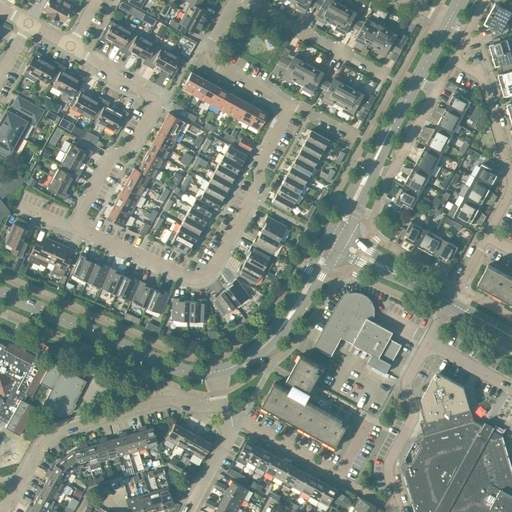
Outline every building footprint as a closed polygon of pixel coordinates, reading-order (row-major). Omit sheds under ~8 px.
[(47,14),(53,17),(61,0),(48,0),(43,10),(48,13),(47,14)] [(59,19),(64,21),(71,9),(73,11),(76,5),(66,0),(61,0),(53,17),(58,20),(59,19)] [(128,0),(128,2),(140,8),(144,0),(128,0)] [(184,12),(203,23),(209,12),(197,6),(200,1),(197,0),(184,0),(189,2),(184,12)] [(315,6),(317,2),(312,0),(292,0),(292,1),(297,3),(295,7),(305,13),(310,3),(315,6)] [(318,0),(317,2),(337,13),(342,4),(337,2),(338,0),(324,0),(324,2),(320,0),(318,0)] [(332,23),(337,13),(317,2),(315,6),(320,9),(315,18),(325,24),(327,20),(332,23)] [(337,13),(357,24),(359,21),(354,18),(359,9),(349,3),(347,7),(342,4),(337,13)] [(490,13),(506,22),(511,12),(506,9),(499,6),(495,3),(490,13)] [(186,27),(198,33),(203,23),(184,12),(179,22),(172,18),(169,24),(183,32),(186,27)] [(355,28),(357,24),(337,13),(332,23),(337,25),(335,29),(345,34),(350,25),(355,28)] [(489,26),(492,37),(499,35),(506,22),(490,13),(484,23),(489,26)] [(357,24),(377,35),(382,26),(377,24),(379,20),(369,14),(364,24),(359,21),(357,24)] [(106,39),(113,42),(122,26),(113,20),(112,21),(109,20),(99,39),(104,42),(106,39)] [(372,44),(377,35),(357,24),(355,28),(360,31),(355,40),(365,45),(367,42),(372,44)] [(377,35),(402,49),(409,37),(403,34),(401,39),(396,36),(399,31),(389,25),(387,29),(382,26),(377,35)] [(118,50),(123,53),(134,33),(131,32),(131,31),(122,26),(113,42),(120,46),(118,50)] [(130,52),(137,56),(146,39),(137,34),(136,35),(134,33),(123,53),(128,56),(130,52)] [(390,58),(396,61),(402,49),(377,35),(372,44),(377,47),(375,51),(385,56),(388,50),(393,53),(390,58)] [(489,44),(493,55),(511,49),(511,37),(501,41),(500,37),(493,39),(494,43),(489,44)] [(142,63),(147,66),(158,46),(155,45),(156,44),(146,39),(137,56),(144,59),(142,63)] [(155,65),(161,69),(170,52),(161,47),(161,48),(158,46),(147,66),(153,69),(155,65)] [(279,60),(304,73),(309,64),(304,62),(306,58),(296,52),(293,59),(288,56),(291,50),(286,48),(279,60)] [(500,65),(502,69),(511,65),(511,49),(493,55),(496,66),(500,65)] [(28,73),(37,78),(46,61),(39,57),(41,54),(36,51),(25,70),(28,72),(28,73)] [(166,76),(172,79),(182,60),(179,58),(180,57),(170,52),(161,69),(168,73),(166,76)] [(299,82),(304,73),(279,60),(272,72),(278,75),(280,70),(285,73),(282,78),(292,84),(294,80),(299,82)] [(47,82),(50,83),(60,64),(55,61),(53,65),(46,61),(37,78),(46,83),(47,82)] [(304,73),(324,84),(326,81),(321,78),(326,69),(316,63),(314,67),(309,64),(304,73)] [(52,86),(61,91),(70,74),(64,71),(66,67),(60,64),(50,83),(52,85),(52,86)] [(498,74),(501,85),(511,81),(511,65),(502,69),(503,73),(498,74)] [(182,89),(191,94),(200,77),(191,72),(182,89)] [(322,88),(324,84),(304,73),(299,82),(304,85),(302,89),(312,94),(317,85),(322,88)] [(80,86),(85,77),(79,74),(77,78),(70,74),(61,91),(71,96),(71,95),(74,96),(74,97),(80,86)] [(324,84),(344,95),(349,86),(344,83),(346,80),(336,74),(331,83),(326,81),(324,84)] [(191,94),(201,99),(210,82),(200,77),(191,94)] [(509,94),(510,98),(511,97),(511,81),(501,85),(504,96),(509,94)] [(201,99),(210,104),(219,88),(210,82),(201,99)] [(339,104),(344,95),(324,84),(322,88),(327,91),(322,100),(332,105),(334,102),(339,104)] [(344,95),(369,109),(376,97),(371,94),(369,98),(364,95),(366,91),(356,85),(354,89),(349,86),(344,95)] [(71,108),(81,113),(90,96),(83,93),(85,89),(80,86),(74,97),(74,96),(69,105),(72,107),(71,108)] [(210,104),(220,110),(229,93),(219,88),(210,104)] [(220,110),(229,115),(238,98),(229,93),(220,110)] [(447,105),(464,114),(471,101),(462,96),(460,98),(453,94),(447,105)] [(357,118),(363,121),(369,109),(344,95),(339,104),(344,107),(342,111),(352,116),(355,111),(360,114),(357,118)] [(90,117),(93,119),(104,99),(99,96),(97,100),(90,96),(81,113),(90,118),(90,117)] [(31,123),(30,124),(34,126),(43,110),(17,97),(11,108),(12,108),(10,112),(31,123)] [(229,115),(239,120),(248,103),(238,98),(229,115)] [(95,121),(105,127),(114,110),(107,106),(109,102),(104,99),(93,119),(96,120),(95,121)] [(169,108),(180,114),(183,108),(172,102),(169,108)] [(239,120),(248,125),(257,108),(248,103),(239,120)] [(442,115),(458,124),(464,114),(447,105),(442,115)] [(248,125),(258,130),(267,114),(257,108),(248,125)] [(0,120),(0,125),(23,138),(30,124),(31,123),(10,112),(6,110),(0,120)] [(115,131),(118,132),(128,113),(123,110),(121,113),(114,110),(105,127),(114,132),(115,131)] [(163,122),(180,131),(185,121),(169,112),(163,122)] [(436,125),(453,134),(458,124),(442,115),(436,125)] [(158,132),(175,141),(180,131),(163,122),(158,132)] [(0,145),(0,150),(12,157),(23,138),(0,125),(0,144),(0,145)] [(431,135),(447,144),(453,134),(436,125),(431,135)] [(305,139),(323,149),(328,139),(311,130),(305,139)] [(153,141),(170,150),(175,141),(158,132),(153,141)] [(425,145),(442,154),(447,144),(431,135),(425,145)] [(237,145),(248,151),(251,146),(240,139),(237,145)] [(301,148),(318,157),(323,149),(305,139),(301,148)] [(65,152),(82,161),(86,155),(89,157),(93,151),(73,140),(71,143),(70,143),(65,152)] [(148,151),(164,160),(170,150),(153,141),(148,151)] [(223,154),(241,164),(246,155),(228,145),(223,154)] [(420,155),(437,164),(442,154),(425,145),(420,155)] [(296,157),(313,166),(318,157),(301,148),(296,157)] [(142,160),(159,169),(164,160),(148,151),(142,160)] [(180,156),(190,161),(192,157),(182,151),(180,156)] [(60,165),(79,176),(82,170),(78,168),(82,161),(65,152),(60,162),(61,162),(60,165)] [(218,163),(236,173),(241,164),(223,154),(218,163)] [(415,165),(431,174),(437,164),(420,155),(415,165)] [(177,160),(187,166),(190,161),(180,156),(177,160)] [(291,166),(308,175),(313,166),(296,157),(291,166)] [(137,169),(151,177),(154,179),(159,169),(142,160),(137,169)] [(213,172),(231,182),(236,173),(218,163),(213,172)] [(475,177),(491,186),(497,175),(490,171),(491,168),(482,163),(475,177)] [(52,176),(69,186),(73,179),(76,181),(79,176),(60,165),(58,168),(57,167),(52,176)] [(409,175),(426,184),(431,174),(415,165),(409,175)] [(286,175),(303,184),(308,175),(291,166),(286,175)] [(129,177),(145,186),(151,177),(137,169),(134,168),(129,177)] [(0,218),(10,211),(0,199),(24,181),(15,169),(3,178),(0,174),(0,218)] [(209,181),(226,191),(231,182),(213,172),(209,181)] [(281,184),(298,193),(303,184),(286,175),(281,184)] [(404,185),(420,194),(426,184),(409,175),(404,185)] [(46,189),(66,200),(69,194),(65,192),(69,186),(52,176),(47,186),(48,186),(46,189)] [(123,186),(140,196),(145,186),(129,177),(123,186)] [(469,187),(486,196),(491,186),(475,177),(469,187)] [(204,190),(221,200),(226,191),(209,181),(204,190)] [(276,193),(293,202),(298,193),(281,184),(276,193)] [(404,203),(413,208),(420,194),(404,185),(395,202),(403,206),(404,203)] [(118,196),(135,205),(140,196),(123,186),(118,196)] [(464,197),(480,206),(486,196),(469,187),(464,197)] [(195,197),(216,209),(221,200),(204,190),(199,199),(195,197)] [(271,202),(288,211),(293,202),(276,193),(271,202)] [(113,205),(130,215),(135,205),(118,196),(113,205)] [(190,206),(208,216),(212,207),(216,209),(195,197),(190,206)] [(458,207),(475,216),(480,206),(464,197),(458,207)] [(108,215),(125,224),(130,215),(113,205),(108,215)] [(185,215),(203,225),(208,216),(190,206),(185,215)] [(453,217),(469,226),(475,216),(458,207),(453,217)] [(181,224),(198,233),(203,225),(185,215),(181,224)] [(261,231),(278,241),(286,226),(267,216),(263,222),(265,223),(261,231)] [(405,239),(416,244),(425,228),(411,221),(406,230),(409,231),(405,239)] [(452,226),(460,230),(462,226),(454,221),(452,226)] [(11,252),(21,256),(27,242),(21,240),(26,229),(13,223),(5,242),(13,246),(11,252)] [(138,234),(144,237),(150,226),(144,223),(138,234)] [(176,233),(193,242),(198,233),(181,224),(176,233)] [(416,244),(426,250),(435,233),(425,228),(416,244)] [(175,245),(188,252),(193,242),(176,233),(171,230),(164,244),(173,249),(175,245)] [(254,239),(251,244),(270,255),(278,241),(261,231),(256,240),(254,239)] [(426,250),(436,255),(445,239),(435,233),(426,250)] [(45,267),(48,262),(56,242),(45,238),(41,247),(35,244),(27,261),(39,265),(39,264),(45,267)] [(436,255),(447,261),(450,254),(453,256),(458,246),(445,239),(436,255)] [(52,271),(63,276),(70,259),(63,256),(67,247),(56,242),(48,262),(55,265),(52,271)] [(245,260),(263,269),(267,272),(272,262),(268,260),(270,255),(251,244),(248,250),(250,251),(245,260)] [(71,274),(86,281),(94,263),(85,259),(86,257),(80,254),(71,274)] [(235,273),(255,284),(263,269),(245,260),(240,268),(239,267),(235,273)] [(86,281),(101,287),(110,267),(104,265),(103,267),(94,263),(86,281)] [(511,277),(488,264),(486,268),(477,284),(511,302),(511,277)] [(101,287),(116,294),(124,276),(115,272),(116,270),(110,267),(101,287)] [(116,294),(131,300),(140,280),(133,278),(133,280),(124,276),(116,294)] [(224,290),(235,306),(249,296),(236,278),(230,283),(231,284),(224,290)] [(131,300),(146,307),(154,289),(145,285),(146,283),(140,280),(131,300)] [(146,307),(161,314),(170,293),(163,291),(162,292),(154,289),(146,307)] [(209,298),(222,316),(235,306),(224,290),(216,296),(215,294),(209,298)] [(368,363),(386,373),(401,345),(389,338),(393,332),(373,321),(375,314),(375,308),(372,301),(368,296),(362,293),(355,292),(348,293),(342,297),(338,302),(314,347),(331,356),(342,337),(373,354),(368,363)] [(171,320),(188,320),(189,301),(179,300),(179,298),(172,298),(171,320)] [(188,320),(204,321),(205,299),(198,299),(198,301),(189,301),(188,320)] [(0,415),(8,420),(5,427),(19,435),(35,407),(22,400),(26,394),(31,396),(47,368),(33,360),(35,357),(6,341),(4,344),(0,342),(0,415)] [(261,405),(336,447),(348,424),(306,400),(310,392),(324,367),(301,354),(287,380),(294,384),(290,392),(274,383),(261,405)] [(421,399),(427,420),(446,415),(449,416),(451,413),(470,408),(464,386),(436,371),(421,399)] [(93,376),(47,388),(52,407),(98,395),(93,376)] [(511,511),(511,467),(503,435),(486,440),(484,444),(476,440),(478,435),(473,419),(417,436),(419,441),(414,443),(405,458),(406,463),(401,465),(414,511),(511,511)] [(165,439),(175,444),(185,425),(182,423),(180,426),(174,423),(165,439)] [(175,444),(184,449),(192,433),(187,430),(189,427),(185,425),(175,444)] [(142,427),(148,448),(158,445),(153,427),(146,429),(145,426),(142,427)] [(133,433),(138,450),(148,448),(142,427),(138,428),(139,431),(133,433)] [(122,433),(128,453),(138,450),(133,433),(126,435),(125,432),(122,433)] [(113,439),(118,456),(128,453),(122,433),(118,434),(119,437),(113,439)] [(184,449),(193,454),(203,435),(200,433),(198,436),(192,433),(184,449)] [(193,454),(202,459),(211,443),(205,440),(207,437),(203,435),(193,454)] [(102,438),(108,459),(118,456),(113,439),(107,441),(106,437),(102,438)] [(93,445),(99,462),(108,459),(102,438),(99,439),(100,443),(93,445)] [(248,461),(257,445),(247,440),(236,460),(245,465),(248,461)] [(83,444),(89,465),(90,469),(100,466),(99,462),(93,445),(87,446),(86,443),(83,444)] [(64,457),(75,470),(78,468),(89,465),(83,444),(79,445),(80,449),(73,450),(64,457)] [(257,466),(265,450),(257,445),(248,461),(257,466)] [(265,471),(274,455),(265,450),(257,466),(265,471)] [(274,476),(283,460),(274,455),(265,471),(274,476)] [(47,472),(65,482),(71,473),(75,470),(64,457),(55,464),(52,470),(49,468),(47,472)] [(283,481),(292,465),(283,460),(274,476),(283,481)] [(291,489),(292,486),(301,470),(292,465),(283,481),(282,484),(291,489)] [(292,486),(301,491),(310,475),(301,470),(292,486)] [(45,482),(61,491),(65,482),(47,472),(45,475),(48,477),(45,482)] [(301,491),(310,496),(319,480),(310,475),(301,491)] [(228,490),(244,499),(249,489),(233,480),(228,490)] [(310,496),(319,501),(328,484),(319,480),(310,496)] [(37,490),(56,500),(61,491),(45,482),(42,488),(39,486),(37,490)] [(319,501),(328,506),(337,490),(328,484),(319,501)] [(158,490),(163,508),(173,505),(168,487),(158,490)] [(35,500),(51,509),(56,500),(37,490),(35,493),(38,495),(35,500)] [(148,493),(153,511),(163,508),(158,490),(148,493)] [(223,499),(239,508),(244,499),(228,490),(223,499)] [(138,496),(142,511),(147,511),(153,511),(148,493),(138,496)] [(128,499),(131,511),(142,511),(138,496),(128,499)] [(355,507),(364,511),(373,511),(376,506),(360,497),(355,507)] [(218,508),(225,511),(236,511),(239,508),(223,499),(218,508)] [(27,508),(34,511),(49,511),(51,509),(35,500),(32,506),(29,504),(27,508)]
